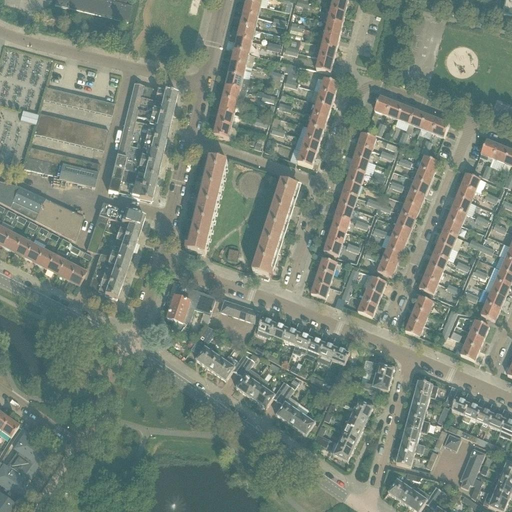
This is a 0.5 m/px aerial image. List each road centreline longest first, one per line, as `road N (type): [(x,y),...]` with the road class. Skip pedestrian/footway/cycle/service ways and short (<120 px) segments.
road 1 (residential): [(366,511),(125,345)]
road 2 (residential): [(382,344),(472,123)]
road 3 (residential): [(472,123),(381,87),(363,88),(323,184)]
road 4 (residential): [(205,84),(0,33)]
road 5 (residential): [(48,511),(83,448),(0,390)]
road 6 (residential): [(367,511),(412,358)]
road 7 (residential): [(125,345),(0,279)]
road 8 (residential): [(323,184),(191,139)]
road 9 (residential): [(284,308),(160,264)]
road 10 (residential): [(323,184),(284,308)]
road 11 (residential): [(160,264),(191,139)]
